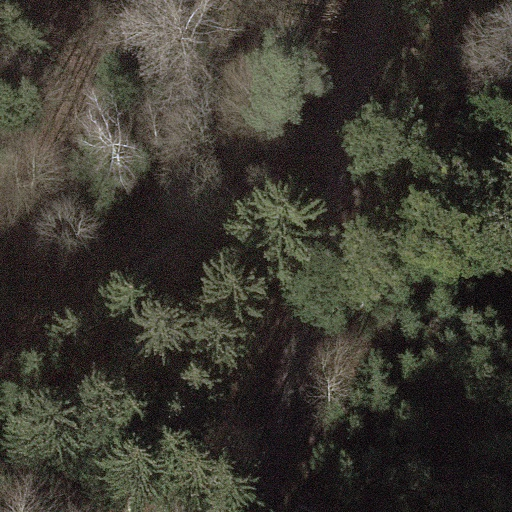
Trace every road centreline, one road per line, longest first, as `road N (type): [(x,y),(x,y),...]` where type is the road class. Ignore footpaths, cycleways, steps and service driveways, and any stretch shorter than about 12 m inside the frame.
road 1 (track): [(256,511),(306,325),(376,0)]
road 2 (track): [(0,390),(128,289),(362,64)]
